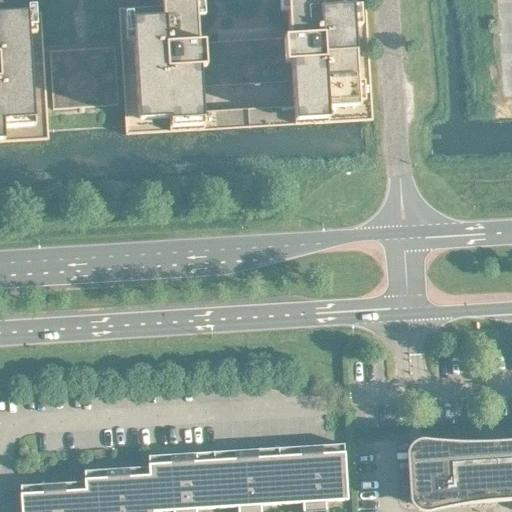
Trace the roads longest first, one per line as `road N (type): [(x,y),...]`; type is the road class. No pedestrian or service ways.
road 1 (secondary): [(408,232),(0,258)]
road 2 (secondary): [(0,329),(408,310)]
road 3 (residential): [(392,0),(408,232)]
